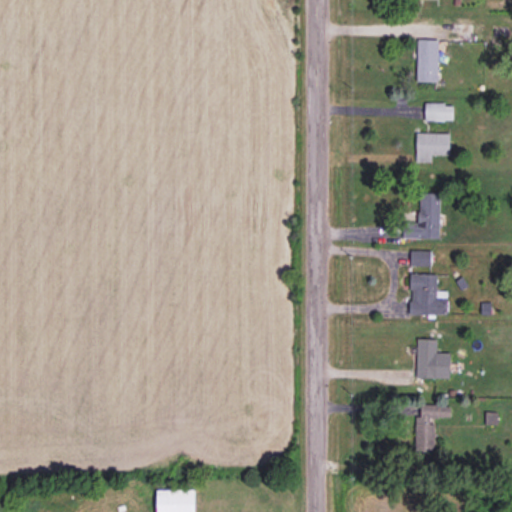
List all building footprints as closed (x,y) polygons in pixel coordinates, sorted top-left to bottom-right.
[(472,42),(473,23),(450,22),(449,41),(472,42)] [(453,103),(425,102),(425,119),(453,120),(453,103)] [(449,154),(449,133),(416,132),(416,161),(432,161),(432,154),(449,154)] [(404,237),(439,238),(440,192),(420,192),(419,222),(404,222),(404,237)] [(431,265),(431,250),(411,249),(411,265),(431,265)] [(437,273),(410,273),(410,314),(447,314),(447,291),(437,291),(437,273)] [(416,377),(450,377),(450,352),(437,351),(437,338),(417,338),(416,377)] [(434,450),(435,416),(450,417),(450,404),(421,404),(421,416),(415,415),(414,450),(434,450)] [(194,511),(194,489),(156,489),(156,511),(194,511)]
